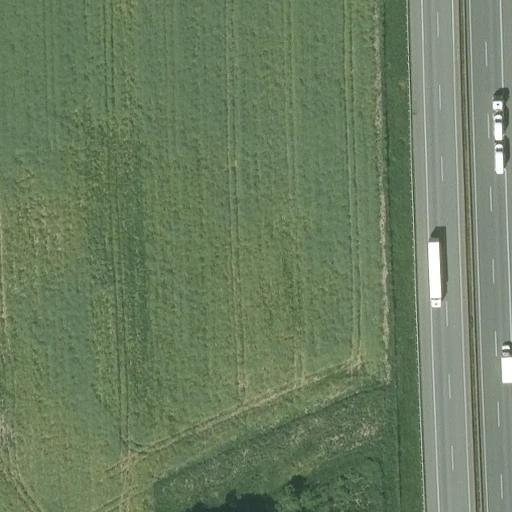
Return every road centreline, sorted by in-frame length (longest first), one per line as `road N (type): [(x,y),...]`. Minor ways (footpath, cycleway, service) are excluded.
road 1 (motorway): [(437,0),(453,511)]
road 2 (motorway): [(503,511),(496,0)]
